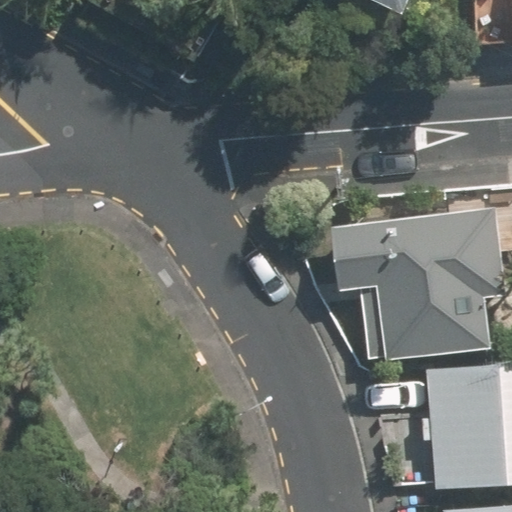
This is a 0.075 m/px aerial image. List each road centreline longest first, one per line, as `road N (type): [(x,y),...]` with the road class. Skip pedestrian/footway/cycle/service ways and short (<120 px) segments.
road 1 (residential): [(337,511),(293,359),(229,259),(128,142)]
road 2 (residential): [(511,115),(128,142)]
road 3 (residential): [(128,142),(0,38)]
road 4 (residential): [(128,142),(0,154)]
